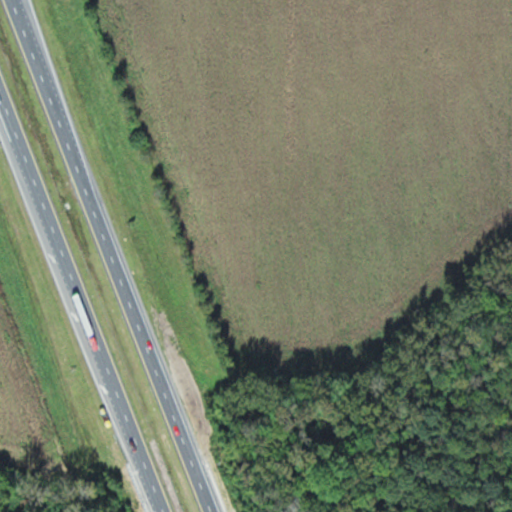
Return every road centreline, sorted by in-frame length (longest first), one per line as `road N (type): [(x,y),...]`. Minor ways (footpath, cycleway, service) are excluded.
road 1 (motorway): [(216,511),(13,0)]
road 2 (motorway): [(0,99),(159,511)]
